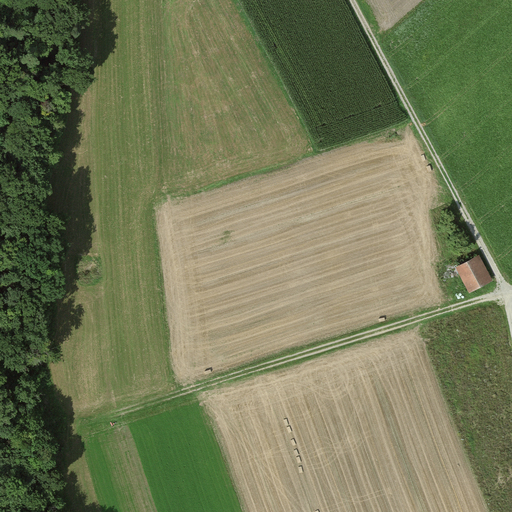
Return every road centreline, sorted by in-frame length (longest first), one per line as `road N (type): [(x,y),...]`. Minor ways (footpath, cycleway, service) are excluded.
road 1 (track): [(32,438),(511,295)]
road 2 (track): [(511,315),(351,0)]
